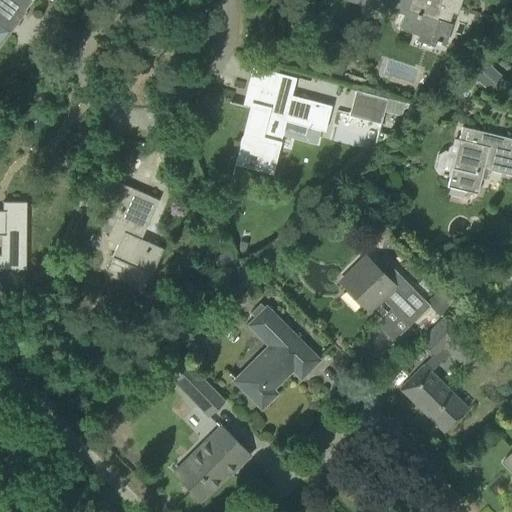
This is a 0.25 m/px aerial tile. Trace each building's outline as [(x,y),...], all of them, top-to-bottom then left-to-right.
[(0,0),(0,43),(24,11),(8,0),(0,0)] [(457,14),(461,0),(410,0),(410,2),(404,0),(370,0),(368,6),(389,12),(390,8),(404,13),(398,28),(432,39),(437,21),(449,24),(452,12),(457,14)] [(458,78),(453,91),(466,97),(471,83),(458,78)] [(236,159),(237,159),(273,168),(286,120),(325,130),(331,105),(253,85),(247,107),(254,109),(247,138),(242,136),(236,159)] [(349,115),(379,123),(385,98),(355,91),(349,115)] [(454,137),(452,143),(449,145),(447,150),(444,149),(439,153),(435,167),(439,173),(450,176),(447,187),(477,194),(483,168),(511,175),(511,138),(462,127),(459,138),(454,137)] [(107,199),(99,217),(112,224),(105,240),(117,245),(112,256),(152,273),(155,267),(163,249),(141,239),(158,200),(115,181),(107,199)] [(0,269),(25,269),(26,202),(2,202),(2,211),(0,210),(0,234),(4,235),(4,255),(0,255),(0,269)] [(227,251),(215,256),(220,269),(233,263),(227,251)] [(395,287),(397,285),(367,256),(343,279),(371,308),(381,298),(400,317),(409,325),(429,305),(440,315),(449,305),(436,292),(426,301),(412,286),(403,295),(395,287)] [(228,281),(217,291),(222,297),(233,286),(228,281)] [(302,346),(305,343),(266,303),(246,324),(266,345),(233,378),(261,406),(274,393),(270,389),(292,367),(301,376),(316,360),(302,346)] [(400,389),(443,432),(469,407),(431,369),(449,352),(464,365),(480,349),(445,315),(418,342),(431,355),(424,363),(424,364),(400,389)] [(225,400),(187,361),(170,378),(208,417),(225,400)] [(173,474),(175,475),(199,500),(233,467),(235,469),(249,454),(221,426),(189,458),(173,474)] [(511,451),(502,462),(511,471),(511,451)]
